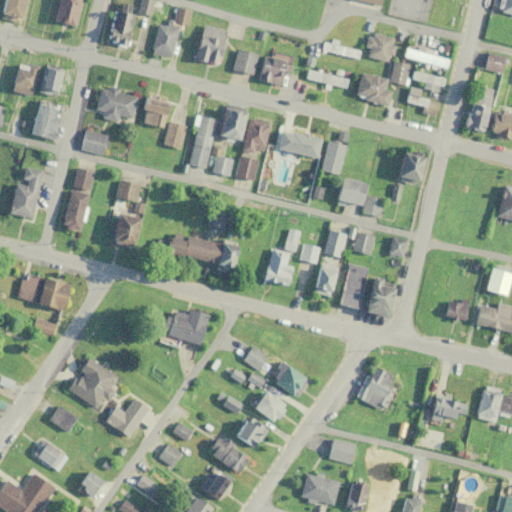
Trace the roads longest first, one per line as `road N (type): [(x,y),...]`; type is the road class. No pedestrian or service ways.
road 1 (residential): [(511,159),(0,32)]
road 2 (residential): [(368,331),(0,241)]
road 3 (residential): [(395,338),(483,0)]
road 4 (residential): [(101,0),(46,253)]
road 5 (residential): [(252,511),(368,331)]
road 6 (residential): [(0,432),(112,269)]
road 7 (residential): [(511,367),(368,331)]
